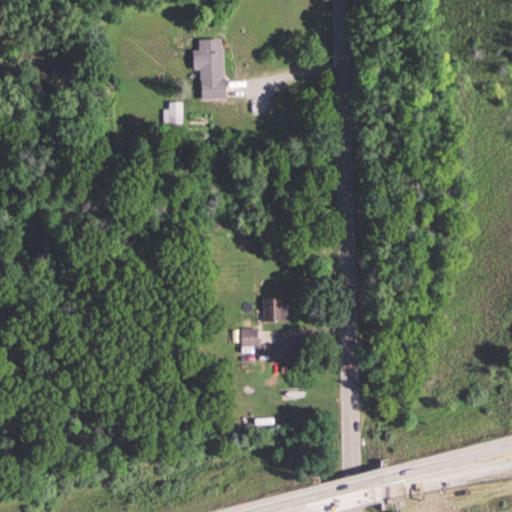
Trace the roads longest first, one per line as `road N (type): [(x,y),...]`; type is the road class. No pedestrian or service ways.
road 1 (residential): [(357,511),(346,0)]
road 2 (motorway): [(511,464),(332,511)]
